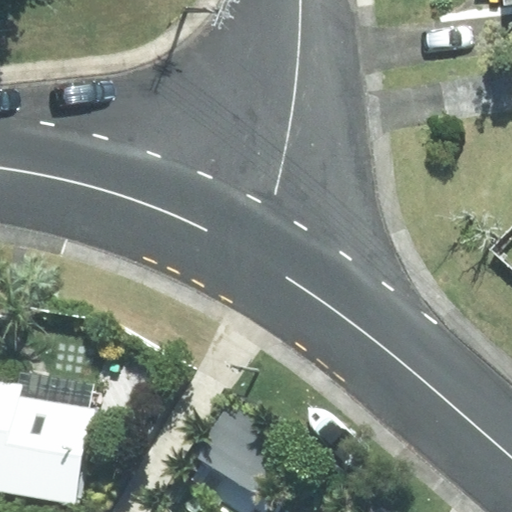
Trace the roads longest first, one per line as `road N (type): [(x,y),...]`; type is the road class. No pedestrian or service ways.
road 1 (residential): [(249,252),(511,474)]
road 2 (residential): [(0,170),(161,207),(249,252)]
road 3 (residential): [(292,0),(284,121),(249,252)]
